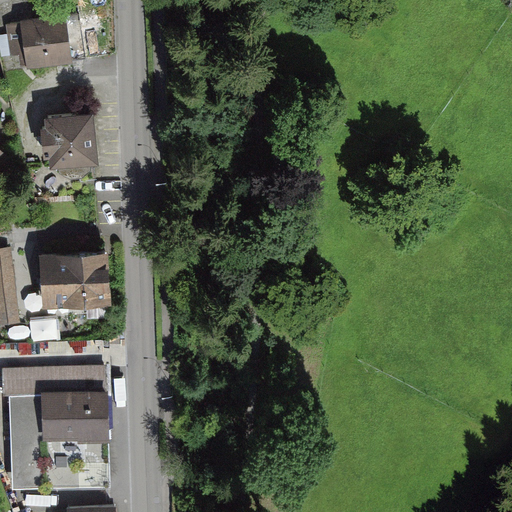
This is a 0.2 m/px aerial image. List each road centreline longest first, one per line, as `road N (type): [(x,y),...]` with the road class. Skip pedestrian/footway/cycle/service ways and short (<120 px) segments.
road 1 (track): [(229,0),(250,146),(241,511)]
road 2 (residential): [(131,0),(148,511)]
